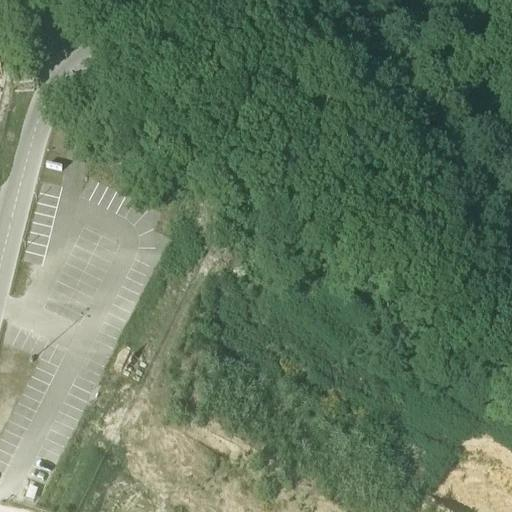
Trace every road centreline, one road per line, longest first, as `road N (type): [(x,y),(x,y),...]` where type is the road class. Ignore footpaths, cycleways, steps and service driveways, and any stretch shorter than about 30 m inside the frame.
road 1 (unclassified): [(0,266),(36,107),(53,67),(162,0)]
road 2 (secondary): [(511,218),(344,0)]
